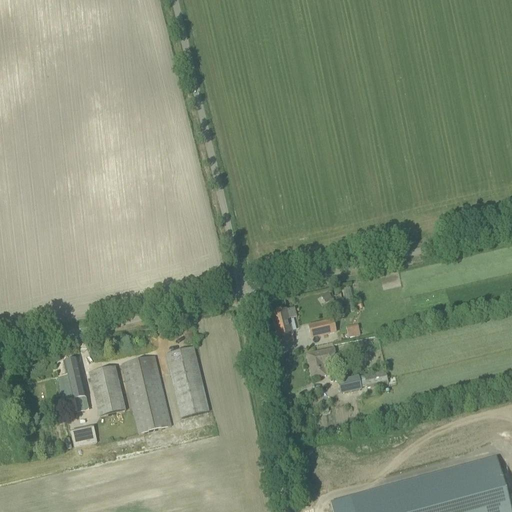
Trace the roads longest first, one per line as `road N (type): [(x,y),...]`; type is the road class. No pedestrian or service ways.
road 1 (unclassified): [(243,296),(174,0)]
road 2 (unclassified): [(243,296),(511,230)]
road 3 (unclassified): [(0,355),(243,296)]
road 4 (unclassified): [(287,511),(243,296)]
